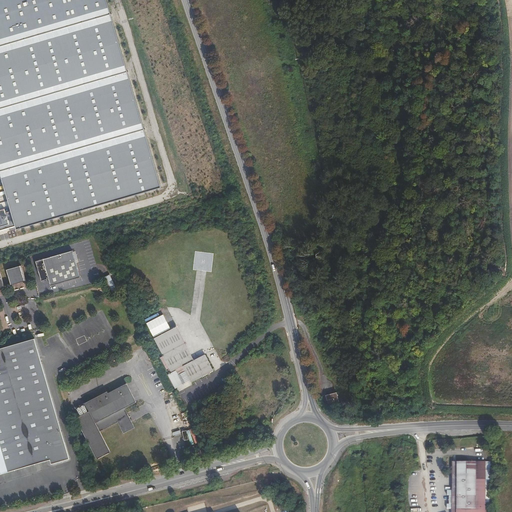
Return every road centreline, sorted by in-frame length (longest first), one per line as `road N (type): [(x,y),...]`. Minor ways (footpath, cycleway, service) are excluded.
road 1 (tertiary): [(307,392),(266,235),(186,0)]
road 2 (unknown): [(185,476),(159,409),(136,376),(122,372),(77,396)]
road 3 (primary): [(52,511),(209,469)]
